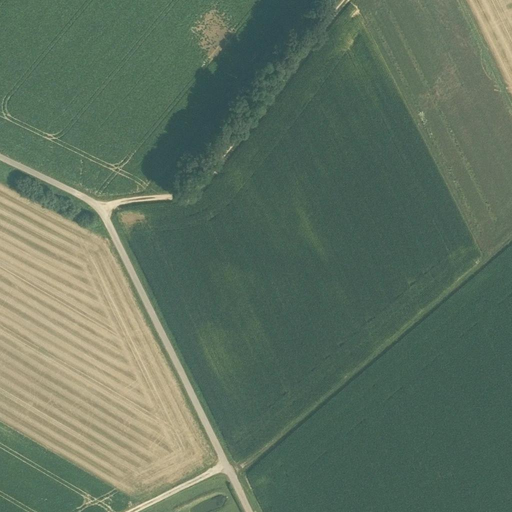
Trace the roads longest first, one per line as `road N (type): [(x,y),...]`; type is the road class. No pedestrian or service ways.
road 1 (track): [(97,206),(226,467),(136,511)]
road 2 (track): [(230,474),(511,239)]
road 3 (track): [(343,0),(198,186),(97,206)]
